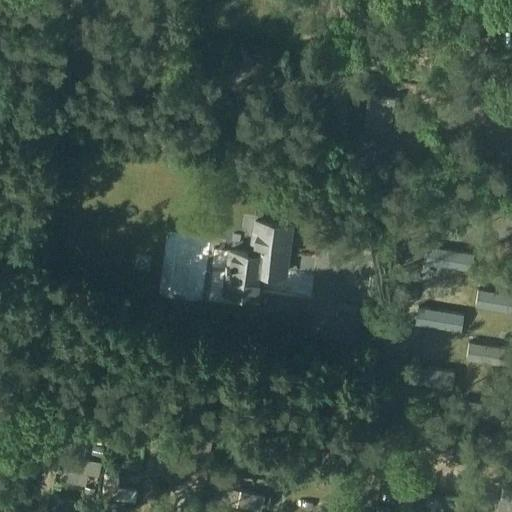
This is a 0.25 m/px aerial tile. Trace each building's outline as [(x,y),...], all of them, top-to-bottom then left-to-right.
[(222,78),(227,81),(226,83),(239,90),(249,71),(268,81),(274,69),(256,59),(242,52),(234,68),(229,65),(222,78)] [(395,97),(369,93),(364,124),(391,128),(395,97)] [(511,192),(491,190),(487,220),(511,223),(511,192)] [(290,225),(255,221),(252,252),(230,250),(225,288),(258,292),(260,269),(284,272),(290,225)] [(427,245),(424,261),(470,268),(473,252),(427,245)] [(82,254),(76,246),(66,254),(73,262),(82,254)] [(262,304),(315,306),(316,277),(263,276),(262,304)] [(511,293),(478,288),(475,304),(511,310),(511,293)] [(417,305),(414,322),(460,329),(463,313),(417,305)] [(511,347),(469,340),(466,357),(511,364),(511,347)] [(408,363),(405,379),(451,387),(454,371),(408,363)] [(459,398),(456,414),(502,421),(505,405),(459,398)] [(70,410),(67,425),(105,431),(108,417),(70,410)] [(125,411),(122,425),(159,432),(161,418),(125,411)] [(198,425),(191,471),(207,473),(214,427),(198,425)] [(229,430),(226,445),(267,453),(270,438),(229,430)] [(289,441),(287,458),(332,463),(335,446),(289,441)] [(430,446),(429,459),(467,462),(469,450),(430,446)] [(60,452),(58,466),(67,468),(87,471),(97,473),(100,459),(60,452)] [(368,483),(393,482),(392,468),(367,469),(368,483)] [(217,483),(213,499),(260,510),(264,494),(217,483)] [(104,485),(103,497),(134,501),(135,488),(116,486),(105,485),(104,485)] [(473,492),(470,508),(494,511),(511,511),(511,487),(502,486),(500,497),(473,492)]
